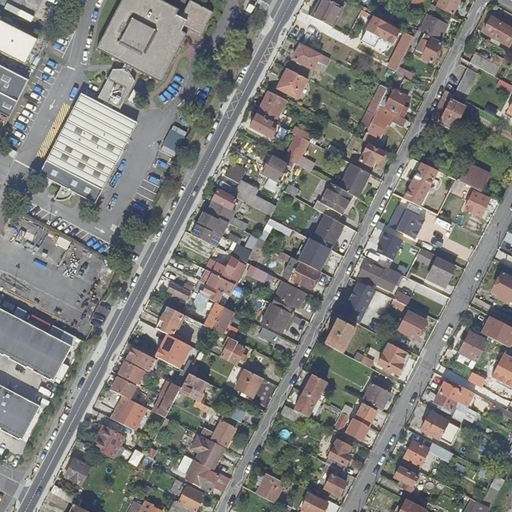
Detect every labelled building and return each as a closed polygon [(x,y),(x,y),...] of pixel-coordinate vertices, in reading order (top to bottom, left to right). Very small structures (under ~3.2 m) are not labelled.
[(186,14),(160,0),(125,0),(99,50),(127,65),(125,70),(115,71),(100,99),(122,111),(137,82),(133,74),(135,70),(163,84),(191,31),(204,37),(216,14),(193,2),(186,14)] [(339,6),(326,0),(320,0),(311,18),(329,27),(339,6)] [(457,0),(440,0),(439,3),(437,8),(453,16),(460,1),(457,0)] [(428,21),(435,6),(432,5),(424,19),(428,21)] [(380,21),(389,26),(392,21),(382,16),(380,21)] [(0,19),(0,49),(24,62),(37,38),(0,19)] [(484,34),(511,47),(511,45),(511,29),(491,19),(484,34)] [(423,34),(439,42),(448,25),(440,20),(434,30),(427,26),(423,34)] [(442,46),(425,37),(414,57),(432,66),(442,46)] [(329,61),(300,46),(293,60),(313,71),(318,62),(327,67),(329,61)] [(496,77),(500,68),(474,54),(469,63),(496,77)] [(479,75),(468,69),(454,96),(463,100),(466,102),(479,75)] [(308,81),(288,70),(279,89),(298,100),(308,81)] [(410,93),(414,84),(404,79),(399,87),(410,93)] [(500,79),(497,86),(508,92),(511,84),(500,79)] [(375,116),(379,107),(388,90),(381,87),(368,112),(375,116)] [(408,97),(394,90),(385,108),(398,114),(408,97)] [(451,101),(460,106),(463,100),(454,96),(445,91),(442,96),(451,101)] [(279,119),(288,102),(269,93),(257,116),(277,126),(309,143),(313,136),(279,119)] [(84,95),(70,122),(75,124),(78,120),(87,124),(98,102),(84,95)] [(466,109),(460,106),(451,101),(439,124),(454,132),(466,109)] [(109,136),(120,114),(98,102),(87,124),(78,120),(75,124),(70,122),(41,176),(62,187),(55,201),(59,202),(62,202),(65,202),(68,201),(72,198),(76,194),(96,205),(124,150),(119,148),(121,143),(109,136)] [(375,116),(368,112),(362,126),(368,129),(374,118),(375,116)] [(119,148),(124,150),(138,124),(120,114),(109,136),(121,143),(119,148)] [(257,116),(256,115),(249,129),(273,141),(278,133),(274,131),(277,126),(257,116)] [(389,126),(374,118),(368,129),(363,140),(375,147),(381,135),(384,136),(389,126)] [(454,152),(461,137),(454,132),(439,124),(434,122),(429,134),(448,144),(446,148),(454,152)] [(246,130),(243,136),(256,143),(259,137),(246,130)] [(389,157),(371,148),(362,164),(372,169),(377,161),(385,165),(389,157)] [(331,149),(328,154),(343,161),(346,156),(331,149)] [(271,158),(287,166),(292,168),(294,163),(274,152),(271,158)] [(280,181),(287,166),(271,158),(263,172),(271,176),(280,181)] [(301,159),(298,166),(310,173),(314,167),(301,159)] [(240,185),(242,182),(247,171),(233,164),(226,177),(240,185)] [(467,164),(459,181),(476,189),(483,192),(491,175),(467,164)] [(369,175),(351,165),(339,189),(350,196),(356,199),(369,175)] [(275,190),(280,181),(271,176),(266,186),(275,190)] [(240,185),(234,197),(271,217),(279,200),(242,182),(240,185)] [(315,200),(310,207),(320,213),(335,221),(350,196),(339,189),(328,183),(318,201),(315,200)] [(298,190),(293,187),(292,188),(289,195),(294,198),(298,190)] [(481,195),(483,192),(476,189),(467,208),(455,202),(450,214),(461,220),(466,210),(481,218),(490,200),(481,195)] [(215,202),(208,214),(229,225),(240,203),(218,192),(213,201),(215,202)] [(307,207),(292,199),(290,203),(305,211),(307,207)] [(389,225),(417,239),(429,214),(401,201),(389,225)] [(307,238),(327,248),(340,224),(335,221),(320,213),(307,238)] [(226,226),(204,215),(200,224),(214,232),(214,233),(220,237),(226,226)] [(197,228),(193,237),(208,245),(213,236),(197,228)] [(375,252),(394,261),(405,239),(386,229),(377,247),(369,243),(364,253),(373,257),(375,252)] [(242,248),(252,253),(259,240),(249,235),(242,248)] [(236,245),(230,256),(246,264),(252,253),(242,248),(236,245)] [(424,263),(429,252),(421,248),(416,259),(424,263)] [(212,264),(207,272),(214,275),(228,283),(235,286),(244,269),(266,280),(268,276),(246,264),(245,266),(232,260),(226,271),(212,264)] [(455,267),(439,260),(433,273),(441,277),(439,281),(447,284),(455,267)] [(319,274),(300,265),(292,281),(311,291),(319,274)] [(386,273),(369,265),(362,279),(379,288),(386,273)] [(235,286),(228,283),(214,275),(207,272),(203,281),(208,283),(207,286),(208,286),(219,292),(222,294),(225,295),(229,297),(235,286)] [(511,298),(511,278),(502,274),(492,292),(498,295),(497,299),(506,304),(507,300),(510,302),(511,298)] [(359,325),(376,291),(358,282),(342,316),(358,325),(359,325)] [(200,283),(195,294),(223,308),(229,297),(225,295),(222,301),(219,299),(222,294),(219,292),(208,286),(207,286),(204,285),(201,283),(200,283)] [(190,294),(172,285),(169,292),(187,301),(190,294)] [(291,306),(297,308),(300,302),(302,303),(303,302),(305,296),(297,292),(298,291),(289,286),(277,308),(288,313),(291,306)] [(398,293),(397,300),(410,302),(410,294),(398,293)] [(393,299),(391,303),(406,310),(408,307),(393,299)] [(214,307),(204,326),(212,331),(222,311),(214,307)] [(283,335),(285,331),(288,325),(289,326),(293,317),(273,307),(264,325),(283,335)] [(0,308),(0,354),(4,356),(5,355),(9,358),(9,359),(28,369),(28,367),(33,370),(33,371),(51,381),(52,380),(55,381),(72,346),(0,308)] [(185,317),(169,308),(165,315),(157,331),(173,339),(178,330),(185,317)] [(217,333),(224,337),(228,330),(230,331),(234,323),(232,322),(235,315),(223,308),(222,311),(212,331),(217,333)] [(427,320),(409,312),(400,328),(409,333),(408,336),(417,341),(427,320)] [(342,316),(341,316),(326,346),(343,354),(358,325),(342,316)] [(194,321),(185,317),(181,325),(192,331),(194,328),(196,330),(195,332),(191,340),(179,335),(176,341),(182,343),(194,350),(200,353),(202,349),(212,331),(204,326),(194,321)] [(288,325),(285,331),(289,334),(297,319),(293,317),(289,326),(288,325)] [(511,329),(491,318),(482,334),(509,348),(511,341),(511,329)] [(276,344),(279,337),(265,330),(261,337),(276,344)] [(202,349),(208,352),(217,333),(212,331),(202,349)] [(487,343),(470,334),(460,354),(476,363),(487,343)] [(237,343),(228,339),(224,346),(227,347),(222,357),(237,365),(239,361),(243,362),(245,357),(242,355),(245,350),(236,345),(237,343)] [(183,370),(182,371),(189,375),(194,365),(200,353),(194,350),(191,355),(172,345),(163,360),(183,370)] [(405,357),(388,348),(381,361),(401,372),(406,362),(403,360),(405,357)] [(127,361),(149,373),(154,361),(131,352),(127,361)] [(361,364),(371,369),(374,362),(365,357),(361,364)] [(126,364),(120,376),(136,385),(142,373),(126,364)] [(189,375),(194,377),(199,367),(194,365),(189,375)] [(252,399),(262,380),(245,371),(236,390),(252,399)] [(452,372),(448,380),(453,383),(460,386),(464,378),(452,372)] [(180,393),(187,397),(197,379),(194,377),(189,375),(181,390),(180,393)] [(327,383),(314,376),(305,394),(318,400),(327,383)] [(375,377),(363,401),(384,411),(392,394),(386,391),(389,384),(375,377)] [(126,399),(128,400),(135,387),(118,378),(112,391),(126,399)] [(460,386),(453,383),(451,387),(445,384),(440,394),(467,409),(474,394),(460,386)] [(181,390),(172,385),(165,399),(174,404),(180,393),(181,390)] [(0,386),(0,429),(2,430),(1,432),(21,442),(21,441),(24,442),(42,409),(0,386)] [(318,400),(305,394),(295,411),(300,414),(309,418),(318,400)] [(467,416),(470,410),(469,410),(467,409),(440,394),(435,403),(452,412),(454,409),(467,416)] [(474,394),(467,409),(469,410),(477,395),(474,394)] [(126,399),(114,420),(136,431),(146,409),(143,407),(128,400),(126,399)] [(153,413),(166,419),(174,404),(165,399),(159,410),(155,409),(153,413)] [(242,422),(248,411),(235,404),(229,415),(242,422)] [(377,412),(363,405),(357,416),(372,423),(377,412)] [(295,411),(285,406),(281,414),(296,422),(300,414),(295,411)] [(342,413),(348,416),(352,409),(346,406),(342,413)] [(511,421),(511,420),(511,414),(497,406),(494,412),(511,421)] [(342,413),(337,424),(343,427),(348,416),(342,413)] [(463,432),(467,426),(452,418),(450,423),(431,414),(422,430),(451,446),(460,431),(463,432)] [(237,425),(224,418),(221,425),(209,419),(203,430),(227,443),(237,425)] [(166,419),(160,430),(166,434),(173,423),(166,419)] [(362,441),(370,427),(354,419),(347,433),(362,441)] [(96,450),(107,430),(103,428),(93,449),(96,450)] [(114,459),(120,447),(124,438),(107,430),(96,450),(114,459)] [(347,438),(341,435),(329,458),(346,467),(352,456),(341,451),(347,438)] [(124,438),(120,447),(123,449),(128,440),(124,438)] [(218,460),(224,449),(201,438),(194,452),(202,456),(198,464),(211,471),(217,460),(218,460)] [(405,459),(417,466),(423,469),(432,451),(414,441),(405,459)] [(511,453),(502,472),(508,476),(511,468),(511,453)] [(414,470),(417,466),(405,459),(402,463),(409,467),(414,470)] [(92,469),(76,461),(67,478),(83,486),(92,469)] [(187,477),(193,481),(201,485),(199,488),(210,493),(218,477),(212,474),(213,472),(211,471),(198,464),(195,462),(187,477)] [(414,470),(409,467),(406,472),(400,468),(394,479),(404,485),(402,489),(410,494),(418,480),(425,484),(429,478),(414,470)] [(339,497),(351,476),(336,468),(325,489),(339,497)] [(268,475),(258,495),(275,503),(285,484),(268,475)] [(493,503),(505,479),(497,475),(485,499),(493,503)] [(169,511),(186,511),(187,510),(190,511),(196,511),(204,497),(176,482),(170,493),(178,497),(181,493),(184,495),(179,505),(174,503),(169,511)] [(76,506),(80,508),(83,503),(76,499),(77,498),(61,489),(57,497),(76,506)] [(323,511),(328,504),(310,495),(302,509),(307,511),(323,511)] [(488,511),(489,510),(470,500),(466,507),(467,508),(465,511),(488,511)] [(425,511),(426,511),(408,502),(402,511),(425,511)]
